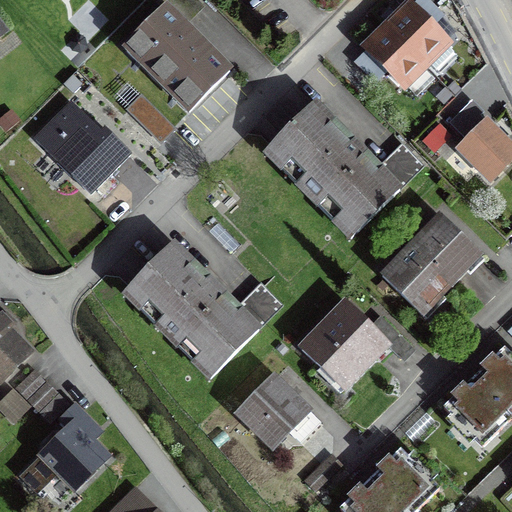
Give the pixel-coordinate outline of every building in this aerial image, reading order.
[(220,63),(160,0),(115,43),(175,106),(220,63)] [(411,9),(389,30),(426,67),(447,46),(411,9)] [(399,93),(426,67),(389,30),(362,56),(399,93)] [(372,161),(309,99),(252,155),(337,238),(417,158),(396,137),(372,161)] [(100,137),(68,104),(34,137),(88,194),(130,154),(107,131),(100,137)] [(511,146),(476,109),(443,141),(478,178),(511,146)] [(479,257),(434,213),(371,276),(416,321),(479,257)] [(196,376),(276,301),(252,275),(227,299),(168,238),(114,290),(196,376)] [(384,347),(339,301),(291,347),(336,394),(384,347)] [(0,374),(30,347),(0,314),(0,374)] [(475,445),(511,407),(511,358),(499,345),(437,407),(475,445)] [(57,392),(35,371),(16,390),(38,411),(57,392)] [(306,411),(270,374),(223,418),(260,456),(306,411)] [(69,404),(57,392),(38,411),(50,424),(69,404)] [(96,430),(74,408),(62,420),(71,429),(22,478),(38,495),(59,474),(77,491),(108,460),(87,438),(96,430)] [(406,511),(433,486),(396,448),(333,509),(335,511),(406,511)] [(332,455),(305,483),(315,493),(343,466),(332,455)]
